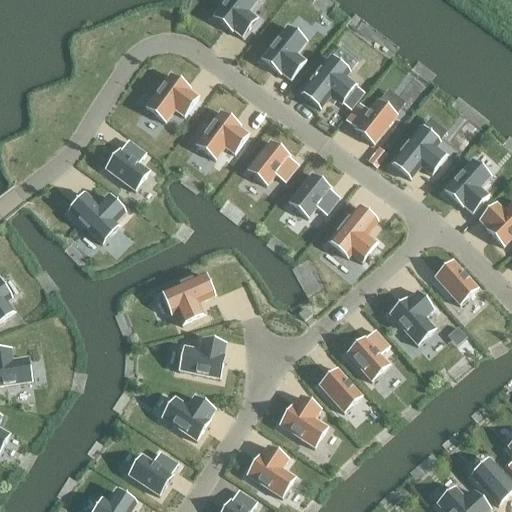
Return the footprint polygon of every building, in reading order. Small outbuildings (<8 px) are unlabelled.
[(259,0),(229,0),(214,19),(233,34),(234,33),(243,40),(260,18),(251,11),(259,0)] [(308,42),(289,27),(262,62),(281,77),(283,75),(292,82),(308,61),(299,54),(308,42)] [(338,44),(299,93),(318,108),(328,94),(339,103),(341,101),(349,107),(360,93),(352,86),(354,84),(343,76),(357,58),(338,44)] [(193,89),(173,74),(146,110),(166,125),(176,111),(187,120),(202,99),(191,91),(193,89)] [(396,118),(375,102),(366,113),(356,106),(345,120),(355,128),(353,130),(373,146),(396,118)] [(242,126),(223,112),(196,148),(216,162),(226,149),(236,156),(252,135),(241,127),(242,126)] [(439,145),(418,129),(390,165),(410,181),(420,168),(431,176),(446,157),(435,149),(439,145)] [(147,154),(129,142),(123,152),(121,151),(106,171),(136,193),(151,173),(140,165),(147,154)] [(292,157),(273,142),(249,173),(267,188),(276,177),(286,185),(301,166),(291,158),(292,157)] [(379,149),(369,163),(377,169),(388,156),(379,149)] [(490,177),(471,160),(443,191),(462,208),(463,207),(473,215),(489,197),(479,189),(490,177)] [(333,190),(314,174),(289,205),(309,221),(318,209),(328,217),(343,199),(333,191),(333,190)] [(101,208),(88,195),(71,211),(105,245),(122,229),(119,225),(131,213),(113,196),(101,208)] [(511,240),(511,204),(502,214),(492,205),(477,220),(487,230),(486,231),(504,248),(511,240)] [(381,223),(362,207),(331,244),(350,260),(353,256),(364,265),(381,245),(370,236),(381,223)] [(478,291),(451,260),(432,277),(459,307),(478,291)] [(219,298),(208,275),(163,295),(173,318),(178,316),(184,328),(208,317),(202,305),(219,298)] [(14,299),(0,279),(0,327),(18,315),(9,303),(14,299)] [(433,311),(417,293),(408,301),(406,299),(388,315),(418,348),(436,331),(425,319),(433,311)] [(389,349),(374,333),(365,341),(362,339),(345,356),(372,384),(389,367),(380,357),(389,349)] [(230,346),(204,341),(201,352),(185,349),(180,373),(225,382),(229,358),(228,357),(230,346)] [(15,363),(14,351),(0,352),(0,388),(34,384),(31,361),(15,363)] [(364,399),(339,371),(321,388),(346,415),(364,399)] [(219,412),(197,398),(190,409),(176,400),(163,420),(200,444),(213,423),(212,423),(219,412)] [(324,412),(303,398),(296,408),(294,407),(281,428),(317,451),(330,431),(317,422),(324,412)] [(0,425),(3,419),(0,417),(0,457),(11,438),(0,431),(0,425)] [(291,462),(270,448),(263,458),(261,457),(248,478),(285,501),(298,480),(285,472),(291,462)] [(180,466),(161,455),(155,465),(143,457),(130,478),(163,498),(176,478),(173,476),(180,466)] [(511,495),(511,486),(488,460),(470,477),(498,508),(511,495)] [(465,500),(455,490),(437,507),(441,511),(489,511),(490,511),(473,492),(465,500)] [(135,511),(139,507),(117,493),(109,505),(105,502),(97,511),(135,511)] [(255,511),(259,506),(240,493),(233,504),(232,503),(225,511),(255,511)]
